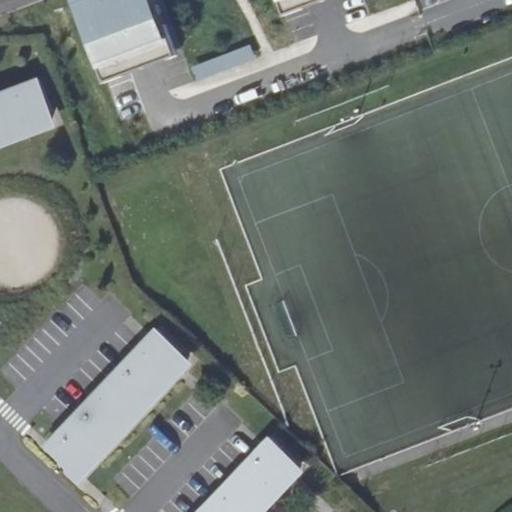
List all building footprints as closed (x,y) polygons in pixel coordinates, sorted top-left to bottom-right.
[(75,0),(105,80),(182,51),(162,0),(280,0),(284,8),(305,0),(75,0)] [(253,46),(194,69),(199,80),(258,57),(253,46)] [(38,87),(0,100),(0,142),(52,123),(38,87)] [(159,337),(54,448),(83,475),(188,364),(159,337)] [(269,442),(203,511),(257,511),(298,469),(269,442)]
